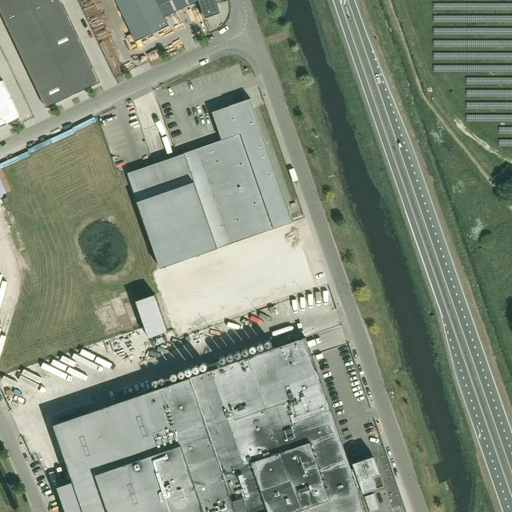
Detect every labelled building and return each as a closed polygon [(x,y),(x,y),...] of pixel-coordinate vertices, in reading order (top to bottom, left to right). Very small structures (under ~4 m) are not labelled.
[(61,0),(0,0),(0,11),(46,108),(100,82),(61,0)] [(122,0),(141,39),(169,26),(165,17),(199,1),(202,10),(205,18),(220,13),(217,5),(215,0),(122,0)] [(3,80),(0,81),(0,126),(20,117),(3,80)] [(179,86),(182,97),(190,95),(186,84),(179,86)] [(160,268),(256,235),(293,222),(251,99),(212,112),(221,140),(127,173),(160,268)] [(143,299),(136,301),(149,338),(156,335),(168,331),(155,294),(143,299)] [(292,307),(285,319),(289,321),(296,309),(292,307)] [(190,377),(54,424),(74,482),(57,487),(65,511),(365,511),(358,489),(361,488),(363,493),(384,486),(376,461),(374,456),(367,458),(353,463),(355,468),(351,469),(305,337),(248,357),(190,377)]
